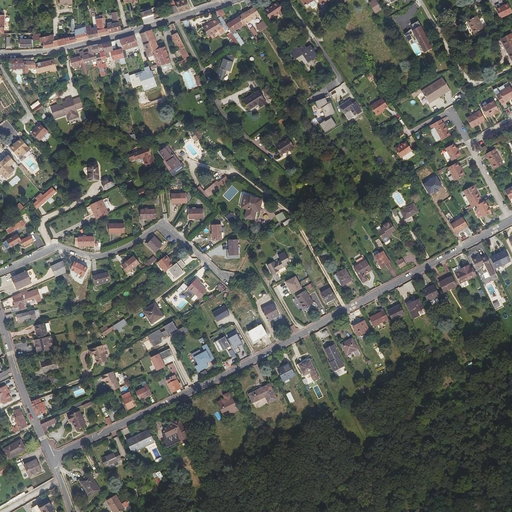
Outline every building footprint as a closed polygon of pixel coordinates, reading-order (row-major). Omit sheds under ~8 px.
[(191,9),(186,0),(183,0),(174,3),(175,5),(178,12),(179,13),(191,9)] [(376,0),(371,0),(368,2),(375,13),(382,9),(376,0)] [(284,12),(277,2),(265,11),(270,19),(279,14),(280,15),(284,12)] [(511,12),(511,11),(508,3),(496,9),(500,18),(511,12)] [(260,15),(254,7),(239,16),(240,16),(245,24),(260,15)] [(144,9),(141,10),(145,23),(155,20),(154,17),(156,17),(155,14),(153,14),(151,10),(145,12),(144,9)] [(225,15),(222,9),(217,11),(220,16),(221,18),(223,17),(223,18),(226,16),(225,15)] [(121,31),(117,12),(111,13),(113,24),(107,25),(108,29),(109,34),(121,31)] [(245,24),(240,16),(226,25),(238,43),(241,47),(245,44),(235,30),(245,24)] [(483,29),(478,21),(479,20),(476,16),(467,21),(472,29),(471,30),(474,34),(483,29)] [(71,37),(59,40),(58,37),(54,38),(54,41),(53,41),(54,47),(76,42),(75,30),(74,19),(71,19),(72,32),(70,33),(71,37)] [(225,33),(217,19),(203,27),(209,37),(218,31),(221,36),(225,33)] [(190,26),(188,20),(182,21),(183,25),(185,29),(190,26)] [(433,48),(418,22),(411,25),(413,28),(414,30),(405,35),(409,42),(415,38),(424,53),(433,48)] [(98,31),(92,32),(91,28),(90,25),(86,26),(86,28),(88,39),(98,36),(98,31)] [(88,39),(86,28),(75,30),(76,42),(88,39)] [(145,32),(154,55),(158,67),(170,62),(165,47),(159,49),(152,30),(145,32)] [(154,55),(145,32),(141,34),(145,45),(144,45),(149,57),(154,55)] [(178,33),(173,35),(185,58),(189,56),(186,50),(178,33)] [(40,34),(33,35),(33,40),(33,42),(40,41),(41,44),(43,43),(44,49),(54,47),(53,41),(54,41),(54,38),(54,35),(41,38),(40,34)] [(511,35),(511,34),(501,39),(511,59),(511,35)] [(135,35),(120,40),(120,42),(123,49),(124,50),(138,46),(135,35)] [(120,39),(116,41),(119,50),(116,50),(114,41),(111,42),(113,51),(111,51),(111,52),(113,61),(120,59),(121,65),(126,64),(124,58),(122,49),(123,49),(120,42),(120,40),(120,39)] [(111,42),(103,44),(106,58),(110,58),(108,52),(111,52),(111,51),(113,51),(111,42)] [(106,58),(103,44),(98,45),(102,60),(106,59),(106,58)] [(307,48),(304,45),(299,48),(296,44),(286,51),(292,61),(303,54),(308,61),(317,55),(311,46),(307,48)] [(102,60),(98,45),(88,47),(89,51),(84,53),(83,51),(79,52),(80,56),(83,65),(84,64),(97,61),(102,60)] [(83,65),(80,56),(70,59),(73,67),(80,65),(82,72),(86,71),(84,64),(83,65)] [(235,59),(227,56),(226,60),(223,59),(217,78),(214,77),(212,81),(217,83),(218,83),(219,83),(220,79),(224,80),(225,75),(227,71),(230,72),(235,59)] [(27,68),(23,58),(9,59),(10,62),(7,62),(9,68),(12,68),(12,69),(22,69),(27,68)] [(54,60),(36,64),(34,58),(23,58),(27,68),(37,68),(38,74),(50,70),(50,72),(57,71),(54,60)] [(442,79),(421,92),(428,103),(435,99),(434,98),(436,96),(437,98),(449,90),(442,79)] [(493,90),(502,105),(505,103),(505,102),(511,97),(511,89),(510,86),(499,92),(497,88),(493,90)] [(266,103),(259,91),(244,100),(249,110),(258,104),(260,107),(266,103)] [(76,108),(83,106),(80,96),(73,99),(72,97),(66,99),(66,100),(67,103),(63,104),(62,105),(59,103),(50,106),(54,118),(66,114),(68,119),(79,116),(76,108)] [(326,121),(325,120),(320,123),(326,132),(337,125),(331,118),(330,116),(336,114),(331,101),(328,102),(326,97),(315,102),(318,110),(322,108),(325,118),(327,117),(328,120),(326,121)] [(388,107),(382,98),(371,106),(377,116),(384,111),(384,110),(388,107)] [(350,99),(339,106),(348,119),(354,115),(357,113),(357,114),(362,111),(355,101),(353,103),(350,99)] [(499,112),(493,102),(482,108),(487,117),(493,114),(494,115),(499,112)] [(42,105),(41,103),(31,110),(32,113),(42,105)] [(43,108),(42,105),(32,113),(34,115),(43,108)] [(485,120),(480,111),(466,118),(472,128),(479,124),(478,123),(485,120)] [(447,131),(443,123),(442,123),(440,120),(430,125),(432,129),(435,128),(442,140),(451,135),(448,130),(447,131)] [(48,131),(40,124),(36,128),(37,129),(32,134),(40,141),(48,131)] [(294,148),(288,138),(276,147),(281,155),(289,150),(289,151),(294,148)] [(30,149),(21,139),(10,148),(18,157),(21,154),(23,156),(30,149)] [(412,151),(405,141),(394,148),(401,158),(412,151)] [(461,156),(454,144),(446,149),(452,161),(461,156)] [(175,153),(168,145),(165,148),(171,156),(175,153)] [(155,164),(149,147),(128,155),(130,162),(135,160),(135,161),(137,160),(142,158),(144,161),(146,168),(155,164)] [(159,152),(173,169),(171,171),(174,176),(185,167),(186,165),(183,162),(182,163),(175,153),(171,156),(165,148),(159,152)] [(501,160),(495,149),(485,155),(487,158),(489,157),(493,164),(492,165),(494,169),(502,165),(500,161),(501,160)] [(225,158),(219,151),(216,154),(222,161),(225,158)] [(15,163),(9,155),(0,162),(0,175),(2,174),(6,179),(14,171),(11,166),(15,163)] [(98,166),(97,164),(96,163),(94,162),(91,163),(89,164),(88,165),(88,167),(89,180),(99,180),(98,167),(98,166)] [(465,175),(462,170),(461,170),(459,167),(457,163),(448,167),(452,175),(451,175),(455,181),(465,175)] [(19,167),(25,174),(27,172),(21,165),(19,167)] [(114,185),(110,177),(101,182),(106,190),(114,185)] [(229,181),(226,177),(219,183),(217,181),(202,194),(206,199),(229,181)] [(477,192),(473,186),(463,191),(471,206),(468,208),(469,209),(476,205),(483,202),(477,192)] [(148,193),(145,187),(138,190),(141,197),(148,193)] [(51,190),(42,197),(40,194),(33,199),(36,202),(33,204),(35,210),(55,194),(51,190)] [(187,203),(187,193),(172,194),(172,204),(187,203)] [(262,199),(244,195),(241,208),(247,209),(245,218),(254,220),(256,211),(259,212),(262,199)] [(109,213),(102,200),(90,205),(96,219),(109,213)] [(492,213),(485,201),(483,202),(476,205),(483,218),(492,213)] [(418,212),(414,204),(398,213),(401,219),(404,218),(405,219),(418,212)] [(156,209),(141,210),(141,219),(156,219),(156,209)] [(204,209),(189,209),(189,219),(204,218),(204,209)] [(236,219),(230,213),(225,217),(231,224),(236,219)] [(285,218),(282,213),(276,216),(279,222),(285,218)] [(462,218),(452,224),(457,233),(468,226),(462,218)] [(25,226),(22,220),(6,229),(9,234),(19,228),(19,229),(25,226)] [(391,240),(389,237),(388,237),(392,234),(392,233),(396,230),(391,223),(382,228),(383,229),(378,232),(386,245),(390,243),(391,242),(391,240)] [(124,224),(109,224),(109,233),(124,233),(124,224)] [(221,225),(212,225),(213,240),(222,240),(221,225)] [(21,240),(17,234),(6,240),(11,247),(22,241),(25,246),(34,241),(31,235),(21,240)] [(94,237),(79,237),(79,246),(94,246),(94,237)] [(163,245),(154,237),(147,245),(156,253),(163,245)] [(238,240),(228,240),(229,256),(239,255),(238,240)] [(327,253),(325,250),(320,253),(323,259),(330,256),(328,252),(327,253)] [(390,263),(383,251),(374,256),(382,268),(390,263)] [(505,251),(490,258),(495,268),(510,261),(505,251)] [(289,261),(285,252),(278,256),(281,260),(275,263),(274,261),(267,265),(272,275),(279,271),(279,270),(288,265),(287,262),(289,261)] [(172,261),(167,255),(157,263),(165,272),(168,270),(173,266),(171,262),(172,261)] [(477,269),(480,268),(483,274),(488,272),(491,278),(496,276),(486,255),(481,257),(480,255),(472,259),(477,269)] [(140,264),(133,256),(122,266),(128,273),(140,264)] [(156,259),(154,256),(146,263),(148,266),(156,259)] [(372,270),(366,260),(364,261),(362,257),(356,261),(358,265),(354,268),(363,283),(368,280),(364,274),(372,270)] [(406,265),(402,258),(399,260),(398,259),(395,261),(400,268),(406,265)] [(173,266),(168,270),(176,279),(184,272),(182,269),(181,268),(185,264),(181,259),(173,266)] [(65,266),(63,261),(51,266),(55,277),(67,272),(65,266)] [(88,268),(75,261),(70,270),(84,277),(88,268)] [(456,274),(460,284),(475,277),(471,269),(469,265),(461,268),(462,270),(460,271),(456,274)] [(32,269),(12,278),(17,289),(37,280),(32,269)] [(352,280),(345,269),(334,275),(338,282),(340,281),(342,286),(352,280)] [(108,272),(93,276),(96,286),(110,282),(108,272)] [(67,273),(63,274),(68,284),(71,282),(67,273)] [(456,286),(452,277),(440,283),(444,292),(456,286)] [(183,290),(185,292),(184,292),(191,299),(196,294),(200,298),(207,290),(199,283),(201,282),(197,278),(188,288),(183,283),(175,289),(180,293),(183,290)] [(216,288),(222,293),(227,287),(221,283),(216,288)] [(491,284),(487,287),(492,296),(496,294),(491,284)] [(439,297),(434,285),(423,291),(430,306),(439,302),(437,298),(439,297)] [(335,298),(330,288),(321,293),(326,303),(335,298)] [(26,296),(25,297),(26,301),(34,298),(35,301),(40,300),(37,290),(28,293),(27,290),(24,291),(26,296)] [(24,291),(21,293),(13,296),(14,300),(15,306),(14,306),(14,309),(19,307),(20,310),(25,308),(23,303),(24,303),(23,297),(25,297),(26,296),(24,291)] [(314,303),(305,291),(296,297),(304,309),(314,303)] [(311,295),(318,309),(323,307),(315,293),(311,295)] [(419,299),(407,305),(413,318),(419,316),(417,311),(424,308),(419,299)] [(492,303),(494,309),(502,306),(500,300),(492,303)] [(164,316),(155,303),(143,311),(152,324),(164,316)] [(280,315),(273,304),(262,310),(268,321),(280,315)] [(405,315),(400,305),(395,307),(395,308),(388,311),(393,321),(405,315)] [(212,314),(217,322),(229,315),(224,306),(212,314)] [(390,321),(383,308),(380,310),(381,312),(370,318),(371,320),(370,321),(371,324),(373,323),(374,326),(385,321),(386,323),(390,321)] [(38,310),(17,315),(19,323),(25,321),(24,320),(31,318),(32,320),(37,318),(37,317),(40,317),(38,310)] [(127,325),(124,319),(113,326),(116,332),(127,325)] [(213,324),(210,319),(197,327),(200,332),(213,324)] [(177,329),(173,321),(164,327),(166,330),(162,333),(160,329),(149,335),(156,346),(162,342),(160,339),(163,337),(164,338),(169,335),(169,334),(177,329)] [(364,321),(353,326),(358,337),(370,331),(364,321)] [(45,324),(45,323),(34,326),(37,339),(48,337),(47,331),(45,324)] [(268,335),(261,324),(248,332),(254,343),(268,335)] [(185,325),(179,329),(183,335),(189,332),(185,325)] [(236,329),(226,335),(228,338),(238,333),(236,329)] [(333,332),(336,337),(341,335),(338,329),(333,332)] [(237,346),(242,344),(237,334),(228,339),(237,354),(241,352),(239,349),(237,346)] [(156,346),(149,335),(142,340),(144,344),(149,341),(153,348),(156,346)] [(48,337),(37,339),(36,339),(38,352),(55,349),(53,336),(48,337)] [(220,352),(230,346),(225,336),(215,342),(220,352)] [(358,349),(352,338),(347,341),(347,342),(341,345),(346,355),(353,351),(358,349)] [(107,361),(102,345),(89,350),(91,356),(94,354),(98,365),(107,361)] [(200,351),(192,355),(194,359),(196,358),(199,365),(195,367),(198,372),(208,367),(207,364),(214,359),(206,345),(202,347),(204,351),(201,353),(200,351)] [(334,345),(325,349),(331,362),(330,362),(334,371),(344,366),(334,345)] [(173,355),(170,348),(151,358),(157,371),(166,367),(162,360),(173,355)] [(57,368),(54,359),(41,362),(44,372),(57,368)] [(319,379),(310,359),(306,361),(307,363),(300,367),(304,376),(310,373),(314,381),(319,379)] [(475,366),(472,362),(466,366),(469,370),(475,366)] [(173,373),(177,371),(173,363),(171,364),(168,366),(169,368),(172,367),(173,369),(171,370),(173,373)] [(295,376),(289,364),(278,370),(284,382),(295,376)] [(120,388),(112,372),(101,376),(104,382),(107,381),(112,392),(120,388)] [(181,388),(175,375),(171,377),(172,378),(167,380),(173,393),(177,391),(178,393),(181,391),(180,389),(181,388)] [(152,395),(147,384),(144,386),(145,388),(148,395),(145,397),(145,398),(149,396),(152,395)] [(270,384),(249,394),(253,403),(265,397),(269,403),(277,399),(270,384)] [(6,387),(0,389),(0,395),(8,392),(6,387)] [(148,395),(145,388),(136,392),(140,399),(145,397),(148,395)] [(290,403),(295,401),(291,391),(286,393),(290,403)] [(0,395),(0,398),(1,398),(4,404),(11,400),(8,392),(0,395)] [(133,400),(129,392),(122,396),(123,398),(121,400),(122,403),(125,401),(126,405),(126,406),(127,409),(129,409),(135,407),(132,400),(133,400)] [(238,410),(229,393),(224,395),(225,398),(217,402),(222,413),(229,410),(231,414),(238,410)] [(42,403),(40,398),(39,399),(33,401),(31,402),(33,406),(42,403)] [(48,411),(44,402),(33,406),(38,418),(43,416),(42,414),(48,411)] [(13,428),(15,433),(20,430),(28,426),(20,409),(15,411),(21,424),(13,428)] [(86,426),(79,411),(67,416),(70,423),(73,422),(77,431),(86,426)] [(55,418),(41,424),(44,432),(47,431),(46,428),(57,422),(55,418)] [(185,430),(180,419),(172,423),(173,424),(163,429),(165,432),(162,433),(165,438),(164,439),(164,440),(167,447),(187,438),(189,437),(186,430),(185,430)] [(154,442),(148,430),(127,441),(132,452),(154,442)] [(26,449),(21,440),(4,449),(9,458),(26,449)] [(121,459),(117,451),(102,459),(106,467),(121,459)] [(41,471),(36,460),(24,465),(30,477),(41,471)] [(0,467),(0,473),(1,475),(10,469),(7,464),(0,467)] [(100,490),(90,474),(80,481),(89,497),(100,490)] [(119,511),(124,509),(116,495),(106,501),(109,504),(113,511),(119,511)] [(43,511),(55,511),(47,499),(35,507),(34,509),(36,511),(40,511),(43,511)]
